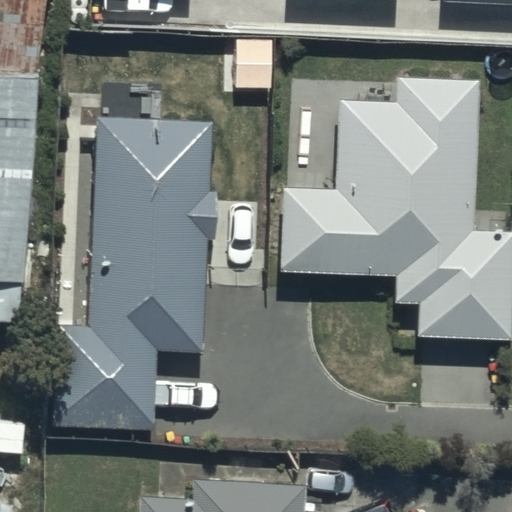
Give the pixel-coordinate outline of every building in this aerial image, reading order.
[(0,0),(0,296),(17,297),(36,0),(0,0)] [(272,39),(234,38),(233,84),(240,84),(238,138),(265,138),(267,86),(271,86),(272,39)] [(418,300),(418,333),(506,335),(508,229),(470,228),(474,81),(400,79),(399,106),(340,105),(338,189),(284,188),(282,267),(395,270),(394,300),(418,300)] [(211,121),(95,115),(85,322),(55,320),(50,425),(152,430),(156,349),(202,352),(208,236),(215,236),(218,191),(208,190),(211,121)] [(193,498),(140,494),(138,511),(302,511),(304,486),(195,478),(193,498)]
